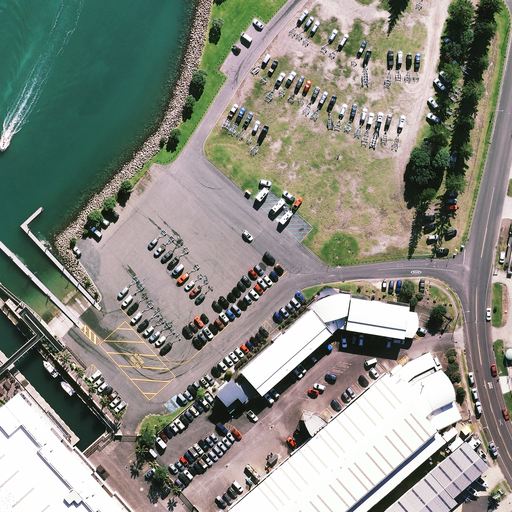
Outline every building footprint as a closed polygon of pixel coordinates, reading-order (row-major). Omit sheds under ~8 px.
[(313,310),(333,333),(339,330),(346,331),(352,298),(351,296),(334,297),(322,301),(312,308),(313,310)] [(422,310),(352,299),(347,332),(404,341),(406,333),(418,335),(422,310)] [(314,312),(242,374),(262,396),(333,335),(314,312)] [(411,364),(383,381),(231,511),(363,511),(440,446),(433,437),(465,422),(431,352),(411,364)] [(234,380),(217,394),(229,407),(239,398),(246,406),(259,395),(246,381),(240,387),(234,380)] [(114,511),(7,396),(0,402),(0,511),(114,511)] [(465,445),(386,511),(447,511),(454,506),(451,502),(488,470),(465,445)]
